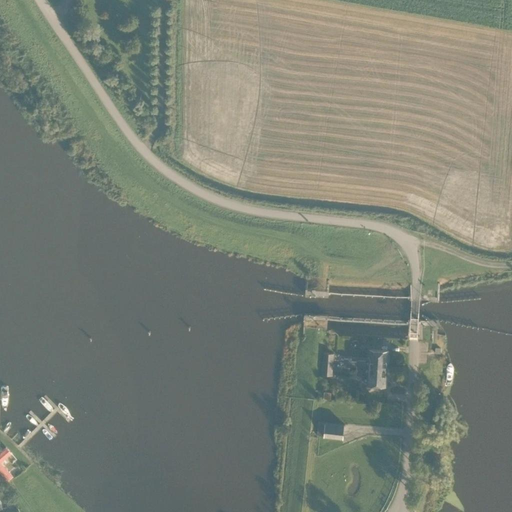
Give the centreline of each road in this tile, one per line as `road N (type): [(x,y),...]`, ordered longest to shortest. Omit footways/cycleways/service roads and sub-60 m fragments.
road 1 (tertiary): [(394,511),(406,474),(412,245),(380,224),(245,207),(178,178),(143,150),(41,0)]
road 2 (track): [(163,0),(160,121),(143,150)]
